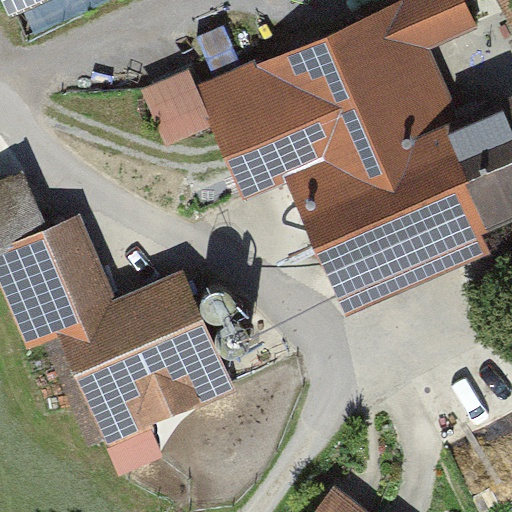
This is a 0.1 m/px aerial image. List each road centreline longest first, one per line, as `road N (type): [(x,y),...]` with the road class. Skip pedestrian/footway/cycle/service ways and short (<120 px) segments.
road 1 (track): [(332,364),(322,333),(296,306),(252,274),(90,190),(0,107)]
road 2 (track): [(511,356),(332,364),(308,444),(257,511)]
